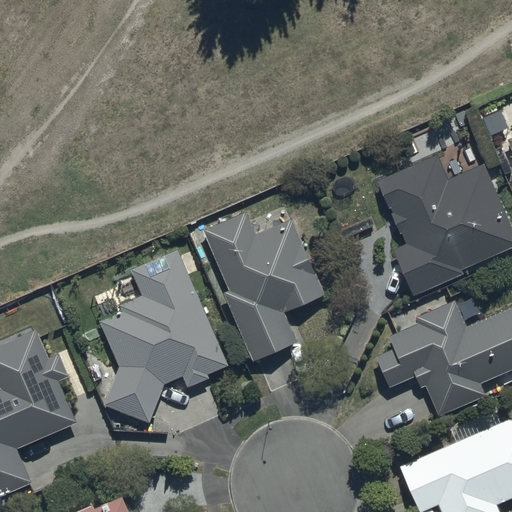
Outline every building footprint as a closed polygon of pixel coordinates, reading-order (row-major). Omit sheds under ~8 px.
[(511,224),(481,157),(447,173),(435,148),(377,174),(404,237),(392,243),(412,289),(462,267),(460,263),(511,240),(511,224)] [(245,205),(203,224),(227,283),(222,286),(243,335),(235,338),(240,348),(248,345),(251,353),(296,334),(283,303),(322,287),(291,211),(254,226),(245,205)] [(226,358),(176,243),(131,264),(142,288),(118,299),(121,304),(98,315),(118,358),(102,396),(147,415),(163,377),(181,369),(186,380),(208,371),(206,367),(226,358)] [(511,299),(465,320),(454,293),(418,309),(413,299),(395,307),(401,323),(387,329),(393,342),(375,350),(388,380),(415,368),(420,380),(425,378),(438,410),(486,389),(480,376),(511,362),(511,299)] [(36,323),(0,337),(0,488),(30,476),(16,441),(75,416),(57,374),(67,370),(57,347),(47,351),(36,323)] [(497,511),(500,511),(495,498),(511,490),(511,410),(499,416),(494,403),(449,422),(455,435),(398,459),(418,506),(437,497),(443,511),(497,511)] [(55,511),(139,511),(137,511),(132,511),(119,478),(53,506),(55,511)]
